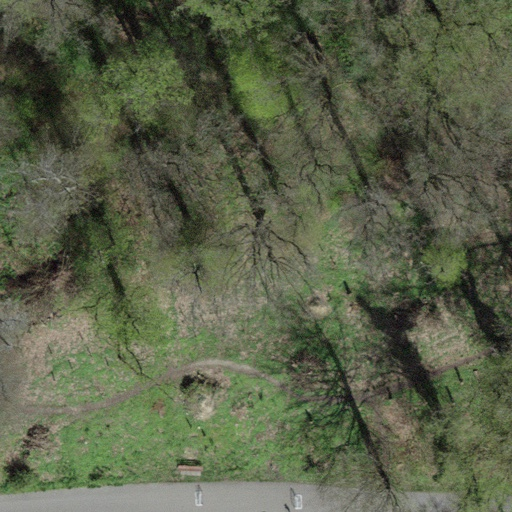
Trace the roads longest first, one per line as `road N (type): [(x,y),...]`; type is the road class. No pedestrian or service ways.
road 1 (track): [(0,477),(56,508),(222,404),(511,317)]
road 2 (residential): [(32,511),(153,501),(422,511)]
